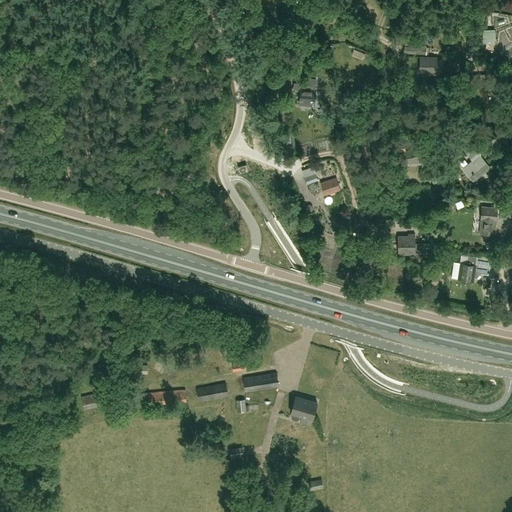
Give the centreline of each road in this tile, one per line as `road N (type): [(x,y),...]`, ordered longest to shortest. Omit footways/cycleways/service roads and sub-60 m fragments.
road 1 (primary): [(0,213),(511,354)]
road 2 (unclassified): [(511,374),(0,234)]
road 3 (unclassified): [(251,266),(511,334)]
road 4 (unclassified): [(0,193),(251,266)]
road 5 (unclassified): [(251,266),(255,230),(222,169),(240,114),(232,65)]
